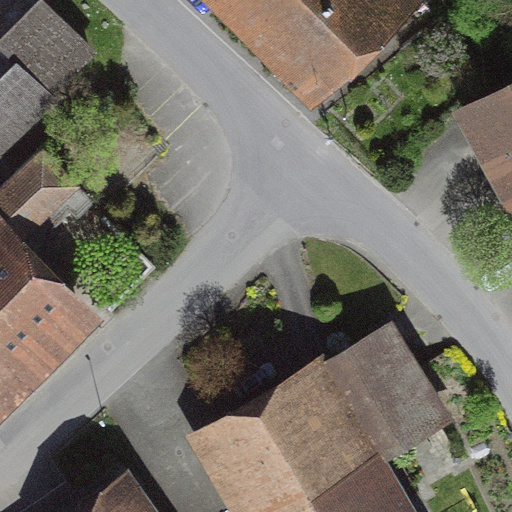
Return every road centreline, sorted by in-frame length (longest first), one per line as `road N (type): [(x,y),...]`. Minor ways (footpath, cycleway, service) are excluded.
road 1 (tertiary): [(315,164),(0,463)]
road 2 (tertiary): [(315,164),(511,367)]
road 3 (tertiary): [(131,0),(315,164)]
